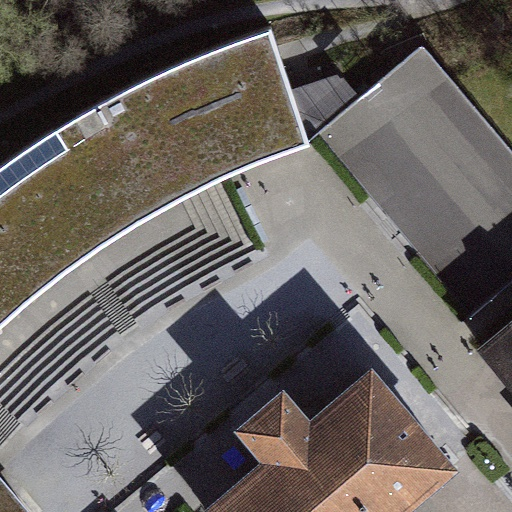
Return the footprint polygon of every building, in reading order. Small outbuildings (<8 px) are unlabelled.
[(274,26),(161,71),(41,136),(0,165),(0,322),(104,244),(219,179),(285,145),(308,133),(274,26)] [(511,143),(452,37),(328,107),(444,309),(508,273),(489,241),(511,227),(511,143)] [(511,328),(488,349),(511,377),(511,328)] [(399,511),(462,459),(378,360),(317,412),(289,379),(235,425),(262,458),(204,507),(207,511),(399,511)] [(23,511),(0,484),(0,511),(23,511)]
